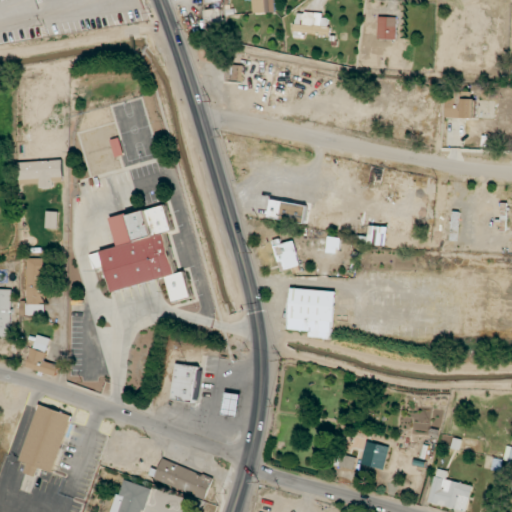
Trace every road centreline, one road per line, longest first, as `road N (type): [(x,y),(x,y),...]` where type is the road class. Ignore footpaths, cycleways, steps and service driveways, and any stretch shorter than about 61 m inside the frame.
road 1 (secondary): [(232,511),(259,421),(261,330),(159,0)]
road 2 (residential): [(403,511),(0,374)]
road 3 (residential): [(200,120),(511,176)]
